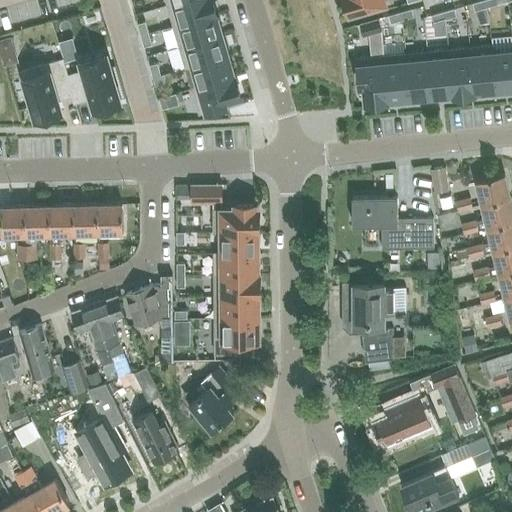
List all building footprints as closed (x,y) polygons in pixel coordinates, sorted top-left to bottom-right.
[(184,0),(168,5),(174,26),(216,13),(213,3),(213,2),(212,0),(184,0)] [(346,0),(350,13),(393,1),(392,0),(346,0)] [(475,11),(487,7),(484,0),(483,0),(473,3),(475,11)] [(455,8),(443,12),(445,19),(457,16),(455,8)] [(400,12),(403,20),(414,16),(412,9),(400,12)] [(391,23),(403,20),(400,12),(389,16),(391,23)] [(443,12),(431,15),(434,23),(445,19),(443,12)] [(180,46),(222,34),(216,13),(174,26),(180,46)] [(378,18),(362,23),(365,35),(382,30),(378,18)] [(138,23),(141,35),(149,33),(145,21),(138,23)] [(149,33),(141,35),(144,47),(152,44),(149,33)] [(180,46),(186,67),(228,55),(222,34),(180,46)] [(0,46),(2,52),(15,49),(11,36),(0,39),(0,46)] [(470,47),(475,91),(476,91),(476,90),(496,88),(492,45),(470,47)] [(511,50),(493,52),(493,45),(492,45),(496,88),(511,86),(511,50)] [(475,91),(470,47),(449,49),(453,93),(453,92),(453,93),(475,91)] [(428,51),(427,51),(431,95),(453,93),(449,49),(448,49),(448,57),(429,59),(428,51)] [(406,53),(410,97),(431,95),(427,51),(406,53)] [(68,74),(67,74),(73,95),(72,95),(75,102),(91,97),(94,109),(120,101),(106,53),(80,61),(83,70),(68,74)] [(406,53),(384,55),(388,99),(410,97),(406,53)] [(233,72),(228,55),(186,67),(189,79),(197,77),(200,87),(235,77),(233,72)] [(388,99),(384,55),(358,57),(360,86),(364,85),(366,101),(388,99)] [(63,58),(22,70),(35,118),(62,111),(58,99),(72,95),(73,95),(67,74),(68,74),(63,58)] [(150,65),(153,76),(161,74),(157,63),(150,65)] [(161,74),(153,76),(156,88),(164,86),(161,74)] [(239,93),(235,77),(200,87),(202,96),(195,99),(198,109),(225,101),(224,98),(239,93)] [(167,95),(159,97),(162,109),(170,107),(167,95)] [(434,191),(449,189),(446,165),(431,167),(434,191)] [(510,197),(504,173),(476,180),(482,204),(510,197)] [(221,183),(192,183),(193,200),(222,199),(221,183)] [(458,210),(473,206),(471,195),(456,199),(458,210)] [(398,218),(398,196),(353,197),(353,224),(382,224),(382,248),(434,248),(433,218),(414,218),(414,217),(398,218)] [(511,221),(511,203),(510,197),(483,204),(486,218),(477,220),(477,219),(462,223),(464,233),(488,227),(511,221)] [(75,233),(99,232),(98,203),(74,204),(75,233)] [(98,203),(99,232),(123,231),(123,203),(98,203)] [(36,234),(51,234),(50,204),(26,205),(27,234),(27,244),(27,259),(37,258),(37,244),(36,234)] [(59,233),(75,233),(74,204),(50,204),(51,234),(51,244),(51,258),(61,258),(61,243),(60,243),(59,233)] [(235,209),(213,209),(214,232),(222,232),(222,231),(258,231),(258,230),(258,208),(256,208),(256,204),(235,205),(235,209)] [(2,235),(27,234),(26,205),(1,206),(2,235)] [(469,255),(470,257),(494,250),(511,245),(511,221),(488,227),(492,241),(482,243),(482,242),(467,245),(468,246),(468,248),(469,255)] [(185,231),(177,232),(177,244),(185,244),(185,231)] [(258,231),(222,231),(222,232),(222,252),(222,253),(258,252),(258,231)] [(99,257),(108,257),(108,242),(99,242),(99,257)] [(84,258),(84,243),(75,243),(74,257),(84,258)] [(17,259),(27,259),(27,244),(17,245),(17,259)] [(500,273),(511,270),(511,245),(494,250),(497,264),(489,266),(488,265),(473,269),(476,280),(500,273)] [(468,246),(457,249),(459,257),(469,255),(468,248),(468,246)] [(222,252),(214,252),(214,274),(259,274),(259,273),(258,273),(258,252),(222,253),(222,252)] [(108,257),(99,257),(99,269),(109,269),(108,257)] [(185,263),(177,263),(177,275),(185,275),(185,263)] [(506,297),(511,295),(511,270),(500,273),(506,297)] [(153,284),(127,293),(135,324),(159,317),(162,327),(162,337),(173,337),(173,296),(173,274),(161,274),(161,284),(153,284)] [(259,274),(214,274),(214,295),(258,295),(259,274)] [(374,283),(374,274),(360,274),(360,282),(345,282),(345,324),(351,330),(362,330),(366,359),(418,352),(419,357),(430,355),(430,350),(447,348),(446,323),(406,323),(406,287),(387,287),(386,283),(374,283)] [(185,275),(177,275),(177,287),(185,287),(185,275)] [(64,276),(52,276),(53,290),(64,285),(64,276)] [(494,291),(479,294),(481,303),(496,300),(494,291)] [(9,295),(1,298),(5,308),(12,305),(12,304),(9,295)] [(258,295),(214,295),(215,316),(259,316),(258,295)] [(119,342),(112,320),(123,317),(116,297),(94,304),(108,346),(113,360),(125,356),(120,342),(119,342)] [(113,360),(108,346),(94,304),(72,312),(79,331),(90,328),(102,363),(113,360)] [(187,310),(175,310),(175,318),(187,318),(187,310)] [(487,327),(502,323),(500,312),(485,316),(487,327)] [(259,316),(215,316),(215,353),(240,353),(240,340),(259,340),(259,316)] [(33,376),(55,369),(41,324),(20,331),(33,376)] [(474,335),(462,337),(466,353),(477,350),(474,335)] [(15,364),(20,362),(12,337),(0,341),(0,363),(4,377),(17,372),(15,364)] [(173,350),(162,350),(162,360),(173,360),(173,350)] [(511,368),(508,370),(504,358),(481,366),(485,378),(492,375),(496,385),(511,380),(511,368)] [(71,391),(88,386),(79,359),(63,365),(71,391)] [(107,379),(118,376),(114,362),(103,366),(107,379)] [(450,365),(430,374),(436,386),(443,383),(460,422),(465,434),(480,427),(475,415),(477,414),(455,363),(450,365)] [(211,431),(234,412),(228,405),(242,393),(219,365),(200,381),(206,389),(189,403),(211,431)] [(148,401),(161,395),(147,369),(135,375),(138,381),(148,401)] [(97,370),(85,373),(89,385),(100,382),(97,370)] [(133,371),(120,376),(125,386),(138,381),(135,375),(133,371)] [(379,432),(384,444),(433,423),(421,393),(386,408),(388,414),(374,420),(375,423),(371,425),(375,434),(379,432)] [(511,394),(501,397),(504,408),(511,405),(511,394)] [(23,408),(9,413),(14,425),(28,420),(23,408)] [(159,422),(153,409),(133,418),(154,461),(179,449),(164,420),(159,422)] [(106,484),(131,470),(118,448),(123,445),(106,416),(88,426),(100,448),(89,454),(106,484)] [(12,450),(40,437),(32,421),(4,435),(12,450)] [(478,467),(496,459),(486,437),(468,444),(478,467)] [(8,445),(0,448),(0,462),(13,457),(8,445)] [(427,511),(447,503),(461,496),(448,465),(402,485),(412,508),(423,503),(427,511)] [(24,470),(30,481),(45,511),(55,511),(69,504),(55,479),(43,486),(32,466),(24,470)] [(45,511),(24,470),(15,476),(26,495),(13,503),(18,511),(45,511)] [(207,511),(226,511),(221,502),(207,510),(207,511)] [(1,509),(0,507),(0,511),(18,511),(13,503),(1,509)]
